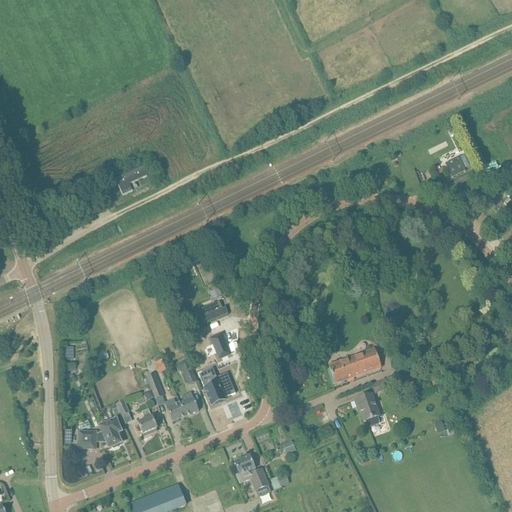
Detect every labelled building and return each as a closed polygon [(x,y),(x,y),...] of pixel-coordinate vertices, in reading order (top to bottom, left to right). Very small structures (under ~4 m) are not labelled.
[(458,158),(445,165),(452,179),(465,172),(458,158)] [(142,168),(115,181),(123,197),(132,192),(129,186),(139,181),(147,177),(142,168)] [(366,229),(354,234),(356,239),(368,234),(366,229)] [(206,249),(199,252),(201,258),(203,261),(210,258),(206,249)] [(171,271),(160,275),(165,288),(176,284),(171,271)] [(203,317),(204,317),(208,324),(227,316),(224,309),(222,310),(219,302),(200,310),(203,317)] [(499,315),(492,319),(497,328),(504,324),(499,315)] [(211,340),(219,360),(230,355),(222,335),(211,340)] [(374,350),(329,366),(335,385),(380,369),(374,350)] [(161,361),(154,364),(159,374),(162,373),(165,380),(169,379),(166,371),(167,370),(162,360),(161,361)] [(189,364),(181,367),(188,386),(197,383),(189,364)] [(410,372),(390,379),(397,398),(417,391),(410,372)] [(154,375),(146,378),(155,400),(163,397),(154,375)] [(217,384),(205,390),(212,407),(225,401),(221,391),(226,389),(230,398),(238,395),(230,376),(216,381),(217,384)] [(383,381),(371,385),(374,395),(387,390),(383,381)] [(438,381),(427,385),(430,390),(440,386),(438,381)] [(184,403),(180,404),(186,418),(198,412),(195,403),(191,394),(181,398),(184,403)] [(364,398),(355,401),(358,410),(360,411),(364,422),(366,422),(368,427),(370,428),(378,425),(379,423),(377,418),(379,417),(371,395),(364,398)] [(174,401),(165,405),(169,414),(172,423),(186,418),(180,404),(176,406),(174,401)] [(123,402),(116,406),(121,417),(129,413),(123,402)] [(145,421),(138,424),(139,426),(143,435),(144,438),(152,434),(152,432),(157,430),(153,420),(152,418),(151,418),(148,411),(142,413),(145,421)] [(79,433),(78,450),(95,450),(96,442),(98,442),(98,443),(106,443),(109,450),(112,449),(113,450),(117,448),(118,448),(118,446),(121,445),(121,443),(125,442),(121,434),(121,433),(116,420),(99,428),(102,434),(96,436),(96,434),(79,433)] [(290,442),(282,446),(284,450),(287,455),(294,451),(292,447),(290,442)] [(235,463),(234,464),(239,474),(236,475),(240,484),(250,480),(255,492),(257,497),(270,492),(269,487),(266,480),(262,471),(255,473),(254,470),(255,470),(250,457),(242,460),(241,459),(235,461),(235,463)] [(277,477),(270,480),(274,491),(281,489),(280,487),(289,484),(286,475),(277,478),(277,477)] [(177,486),(127,506),(129,511),(171,511),(185,507),(177,486)]
